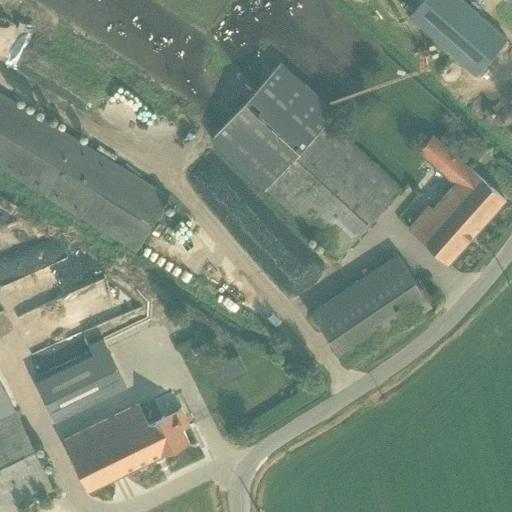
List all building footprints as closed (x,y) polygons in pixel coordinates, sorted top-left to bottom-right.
[(508,41),(461,0),(422,0),(407,18),(475,78),(508,41)] [(279,69),(212,142),(346,265),(403,203),(337,143),(347,132),(279,69)] [(0,94),(0,176),(133,260),(170,202),(0,94)] [(445,262),(502,197),(429,134),(415,151),(451,183),(409,231),(445,262)] [(308,267),(193,150),(172,171),(287,288),(308,267)] [(15,213),(0,219),(0,280),(20,273),(30,299),(85,277),(74,251),(57,258),(45,227),(24,235),(15,213)] [(397,251),(310,307),(351,370),(438,315),(397,251)] [(92,360),(41,377),(53,411),(103,394),(92,360)] [(165,387),(63,435),(87,486),(189,439),(165,387)] [(18,415),(0,423),(0,511),(46,511),(59,507),(18,415)]
